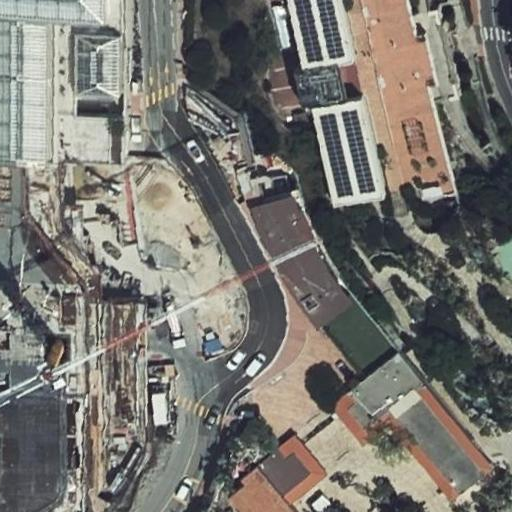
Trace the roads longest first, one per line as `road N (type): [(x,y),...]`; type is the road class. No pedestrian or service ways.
road 1 (secondary): [(233,369),(257,347),(266,313),(256,274),(206,182)]
road 2 (secondary): [(151,182),(140,233),(155,329),(175,372)]
